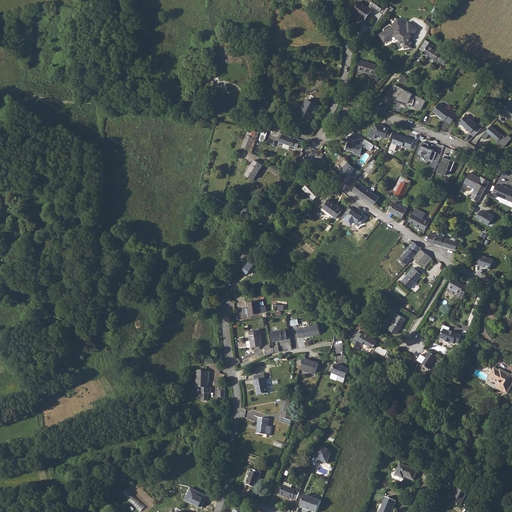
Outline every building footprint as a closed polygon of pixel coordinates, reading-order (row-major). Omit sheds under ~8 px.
[(370,8),(365,5),(358,0),(357,0),(351,8),(363,17),(370,8)] [(377,0),(369,0),(368,2),(372,5),(382,12),(386,6),(377,0)] [(415,27),(405,20),(404,23),(399,20),(398,21),(393,18),(389,24),(387,22),(382,26),(380,28),(381,30),(377,33),(382,40),(392,33),(397,37),(397,38),(401,41),(402,46),(408,45),(408,42),(409,40),(406,38),(407,36),(409,32),(410,33),(415,27)] [(423,42),(420,49),(433,57),(434,55),(437,57),(439,53),(436,51),(437,50),(433,48),(423,42)] [(358,62),(356,73),(373,76),(377,77),(380,64),(375,63),(375,65),(358,62)] [(424,100),(394,83),(387,91),(395,95),(393,99),(402,102),(403,100),(411,104),(410,105),(418,109),(424,100)] [(317,105),(308,101),(301,113),(310,117),(317,105)] [(449,110),(437,101),(430,110),(442,119),(443,118),(449,122),(455,113),(450,109),(449,110)] [(506,114),(511,119),(511,108),(511,107),(511,106),(506,102),(499,111),(505,115),(506,114)] [(481,127),(464,112),(457,121),(469,131),(468,132),(474,137),(481,127)] [(382,135),(389,138),(392,131),(385,128),(386,125),(376,121),(373,128),(372,128),(369,136),(375,138),(377,134),(382,136),(382,135)] [(492,125),(482,136),(485,139),(490,134),(503,147),(511,138),(508,135),(503,136),(492,125)] [(258,132),(248,128),(242,147),(252,151),(258,132)] [(349,135),(345,149),(353,152),(353,153),(358,155),(361,146),(371,149),(374,144),(354,131),(349,134),(349,135)] [(415,141),(396,133),(393,142),(411,149),(415,141)] [(293,148),(294,147),(297,139),(288,136),(285,144),(293,148)] [(301,144),(302,142),(297,139),(294,147),(298,149),(300,144),(301,144)] [(421,146),(418,155),(433,161),(437,153),(421,146)] [(444,157),(438,174),(446,177),(452,161),(444,157)] [(356,169),(345,159),(340,164),(344,167),(341,169),(350,176),(356,169)] [(246,176),(254,181),(264,165),(255,160),(246,176)] [(374,164),(370,162),(368,163),(366,166),(363,168),(369,172),(374,164)] [(477,199),(478,197),(488,179),(482,176),(480,179),(478,178),(479,176),(469,170),(463,180),(474,186),(469,195),(477,199)] [(393,189),(391,192),(402,197),(409,184),(402,180),(396,190),(393,189)] [(306,181),(299,189),(311,200),(318,192),(306,181)] [(357,181),(352,188),(354,190),(359,193),(372,203),(378,195),(372,191),(357,181)] [(511,188),(499,182),(494,193),(501,196),(500,198),(500,199),(505,202),(507,201),(508,199),(511,200),(511,188)] [(231,197),(226,195),(223,202),(228,204),(231,197)] [(321,205),(320,207),(334,217),(340,209),(332,203),(333,202),(326,197),(321,205)] [(390,211),(402,218),(407,209),(395,203),(390,211)] [(414,207),(407,219),(424,228),(428,220),(422,216),(424,213),(414,207)] [(489,225),(494,216),(486,210),(484,212),(481,210),(477,217),(489,225)] [(348,211),(343,216),(353,224),(358,218),(348,211)] [(429,231),(426,240),(432,242),(435,233),(429,231)] [(435,233),(432,242),(454,249),(457,241),(442,236),(435,233)] [(408,251),(412,254),(413,253),(419,246),(420,246),(413,240),(409,245),(408,244),(407,245),(408,246),(406,248),(406,249),(405,251),(407,253),(408,251)] [(419,246),(413,253),(416,255),(413,258),(420,263),(422,260),(425,263),(427,261),(431,257),(419,246)] [(489,270),(493,259),(479,254),(476,263),(480,264),(479,266),(489,270)] [(412,266),(400,279),(410,288),(414,284),(412,283),(420,274),(412,266)] [(459,293),(462,295),(468,286),(465,284),(466,283),(454,276),(448,284),(460,292),(459,293)] [(250,309),(247,310),(248,317),(262,315),(267,314),(266,308),(261,308),(260,302),(250,304),(250,309)] [(398,311),(389,326),(397,330),(405,315),(398,311)] [(449,324),(442,322),(440,327),(442,328),(439,335),(444,336),(443,337),(444,339),(447,340),(449,339),(449,338),(453,340),(453,338),(457,340),(460,332),(454,329),(454,330),(448,327),(449,324)] [(317,325),(296,330),(298,338),(302,337),(303,338),(319,335),(317,325)] [(359,329),(352,340),(356,342),(354,346),(359,348),(363,340),(373,346),(377,338),(363,330),(362,331),(359,329)] [(253,347),(255,347),(259,347),(264,346),(261,330),(251,332),(253,347)] [(285,331),(270,334),(272,343),(283,341),(282,335),(286,334),(285,331)] [(439,355),(430,350),(423,365),(431,369),(439,355)] [(296,363),(293,373),(309,377),(312,367),(296,363)] [(338,375),(345,378),(349,370),(336,365),(335,364),(331,373),(332,373),(330,377),(336,379),(338,375)] [(511,377),(494,368),(488,378),(499,383),(496,388),(506,393),(511,381),(511,377)] [(209,370),(202,370),(202,369),(196,369),(196,386),(199,386),(199,391),(197,393),(197,396),(198,397),(200,398),(202,400),(206,400),(207,398),(208,392),(210,392),(210,386),(207,386),(208,381),(209,381),(209,370)] [(266,378),(253,379),(254,383),(255,383),(256,394),(268,393),(266,378)] [(281,398),(278,408),(284,410),(287,397),(281,398)] [(291,424),(293,416),(287,415),(286,418),(283,417),(282,423),(291,424)] [(265,416),(260,432),(274,435),(277,427),(272,426),(274,418),(265,416)] [(316,457),(314,457),(309,470),(313,471),(316,465),(321,467),(321,468),(325,469),(329,460),(324,459),(325,456),(318,453),(316,457)] [(400,464),(395,475),(401,478),(402,475),(413,480),(417,472),(400,464)] [(251,468),(245,483),(255,487),(260,471),(251,468)] [(161,471),(154,480),(156,482),(163,473),(161,471)] [(451,501),(461,506),(467,494),(463,492),(464,491),(459,488),(460,486),(455,483),(454,485),(451,483),(448,489),(451,490),(452,491),(450,495),(453,497),(451,501)] [(184,500),(201,509),(208,497),(190,488),(184,500)] [(128,489),(123,494),(140,511),(146,507),(128,489)] [(283,491),(279,500),(291,505),(291,504),(295,505),(297,501),(299,494),(295,493),(294,496),(289,494),(283,491)] [(306,495),(301,507),(315,511),(317,511),(322,501),(306,495)] [(378,511),(390,511),(395,502),(385,497),(378,511)]
